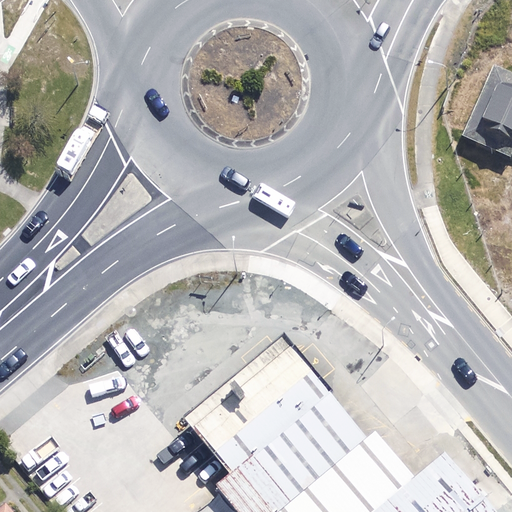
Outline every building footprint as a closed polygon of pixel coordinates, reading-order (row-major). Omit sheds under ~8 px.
[(511,86),(496,79),(465,146),(511,167),(511,165),(511,86)] [(231,473),(328,391),(282,336),(184,417),(231,473)] [(231,473),(216,485),(239,511),(279,511),(368,438),(328,391),(231,473)] [(279,511),(371,511),(414,476),(376,431),(368,438),(279,511)] [(495,511),(444,451),(414,476),(371,511),(495,511)] [(0,511),(19,511),(11,501),(0,509),(0,511)]
